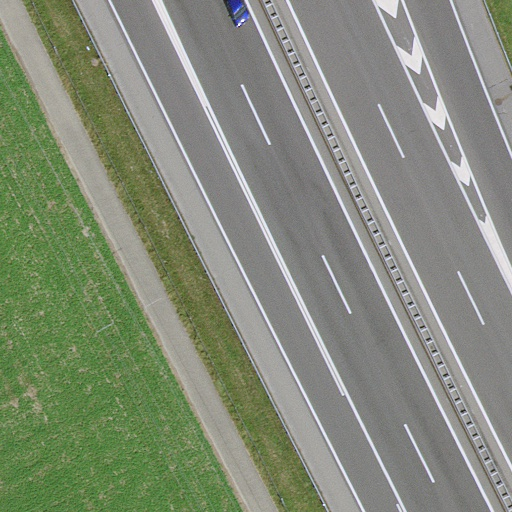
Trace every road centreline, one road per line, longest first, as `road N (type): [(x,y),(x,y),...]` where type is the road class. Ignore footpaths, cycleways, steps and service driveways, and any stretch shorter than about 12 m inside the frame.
road 1 (track): [(263,511),(0,0)]
road 2 (motorway): [(127,0),(377,511)]
road 3 (motorway): [(210,0),(367,348),(452,511)]
road 4 (motorway): [(511,380),(326,0)]
road 5 (motorway): [(511,197),(434,0)]
